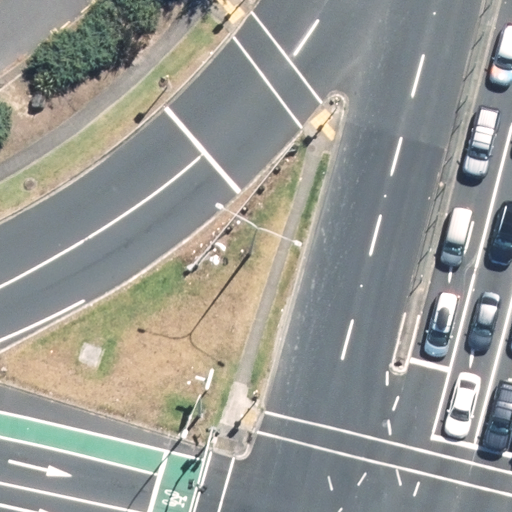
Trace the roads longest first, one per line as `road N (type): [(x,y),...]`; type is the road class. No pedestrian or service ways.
road 1 (secondary): [(298,511),(430,0)]
road 2 (primary): [(0,254),(101,206),(190,140),(319,0)]
road 3 (primary): [(0,457),(272,511)]
